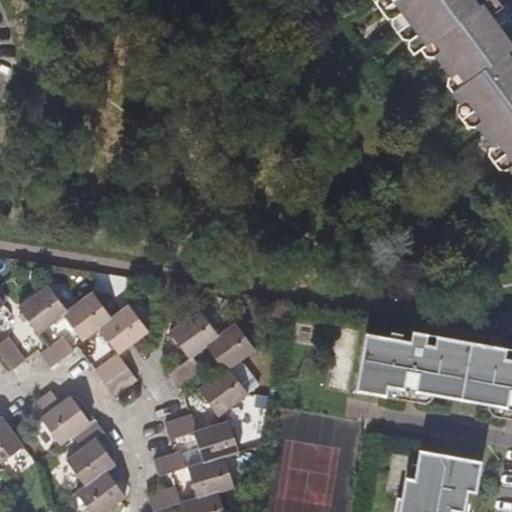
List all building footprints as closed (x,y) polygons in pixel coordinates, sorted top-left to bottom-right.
[(503,3),(500,0),(376,0),(378,3),(380,4),(388,3),(395,13),(393,15),(393,22),(397,29),(402,36),(409,37),(412,36),(426,55),(436,55),(450,74),(447,81),(461,100),(457,102),(458,109),(468,123),(475,124),(477,123),(487,135),(493,143),(489,146),(490,152),(501,167),(507,168),(510,166),(511,168),(511,46),(503,53),(479,21),(503,3)] [(40,334),(64,316),(70,311),(69,311),(50,284),(19,307),(39,334),(40,334)] [(94,293),(69,311),(70,311),(64,316),(82,341),(100,328),(112,318),(94,293)] [(131,305),(112,318),(100,328),(119,354),(140,339),(150,331),(131,305)] [(180,324),(170,332),(190,358),(193,356),(207,346),(219,337),(199,310),(180,324)] [(241,359),(254,349),(236,324),(219,337),(207,346),(225,371),(229,369),(241,359)] [(388,384),(403,387),(417,389),(505,405),(511,406),(511,347),(412,329),(410,339),(402,337),(403,332),(391,330),(390,335),(367,332),(356,388),(386,394),(387,392),(388,384)] [(9,337),(0,344),(0,354),(12,371),(27,361),(9,337)] [(50,348),(42,354),(51,367),(75,350),(64,337),(50,348)] [(97,371),(106,383),(128,367),(119,354),(97,371)] [(190,358),(170,373),(180,387),(203,370),(193,356),(190,358)] [(229,369),(225,371),(200,389),(218,416),(221,414),(248,394),(259,386),(241,359),(229,369)] [(106,383),(116,396),(138,380),(128,367),(106,383)] [(387,392),(401,395),(403,387),(388,384),(387,392)] [(415,398),(417,389),(403,387),(401,395),(415,398)] [(60,445),(72,437),(90,423),(72,397),(61,404),(51,392),(29,408),(37,419),(40,417),(60,445)] [(0,463),(26,445),(10,421),(4,414),(0,417),(0,463)] [(166,423),(171,440),(195,433),(199,432),(194,415),(166,423)] [(86,486),(109,471),(117,465),(107,452),(96,437),(104,431),(95,419),(90,423),(72,437),(81,448),(67,459),(86,486)] [(453,511),(454,510),(463,511),(464,511),(468,490),(476,491),(481,460),(420,449),(415,478),(405,476),(402,498),(398,497),(395,511),(453,511)] [(160,477),(172,473),(187,468),(182,452),(175,454),(154,460),(160,477)] [(226,457),(204,463),(189,468),(198,499),(219,493),(235,488),(226,457)] [(127,497),(109,471),(86,486),(78,493),(92,511),(106,511),(123,500),(127,497)] [(154,511),(166,508),(181,504),(176,488),(149,496),(154,511)] [(224,511),(219,493),(198,499),(181,504),(183,511),(224,511)]
